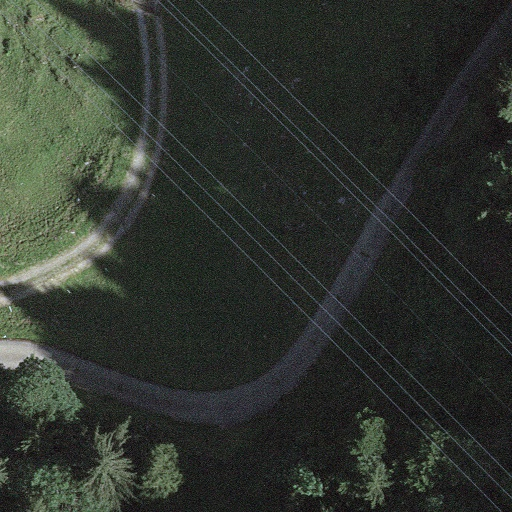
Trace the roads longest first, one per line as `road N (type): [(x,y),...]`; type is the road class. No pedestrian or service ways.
road 1 (track): [(511,177),(438,310),(356,373),(295,397),(205,397),(51,349),(0,354)]
road 2 (track): [(143,0),(169,168),(113,242),(0,288)]
